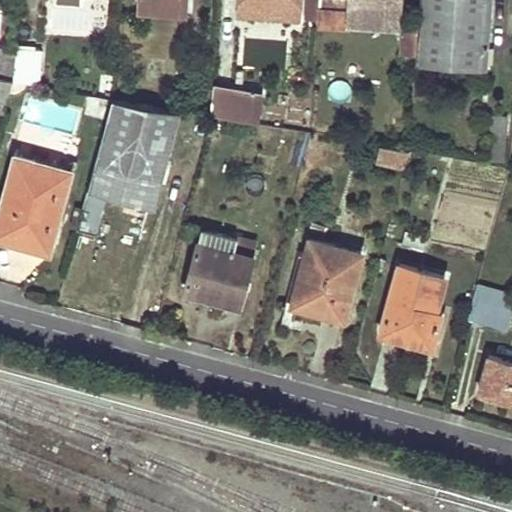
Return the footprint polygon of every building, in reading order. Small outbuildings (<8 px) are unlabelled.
[(298,5),(238,0),(237,12),(297,16),(298,5)] [(306,0),(305,15),(317,16),(318,7),(318,0),(306,0)] [(349,0),(364,0),(398,3),(398,0),(318,0),(318,7),(317,16),(317,26),(347,28),(348,23),(349,0)] [(398,3),(364,0),(349,0),(348,23),(396,27),(398,3)] [(414,61),(484,67),(488,0),(418,0),(418,16),(415,53),(414,61)] [(183,5),(138,1),(138,10),(182,13),(183,5)] [(415,53),(418,16),(409,15),(407,15),(402,30),(400,52),(415,53)] [(50,50),(14,48),(14,49),(14,50),(14,57),(12,80),(47,86),(50,50)] [(0,77),(12,80),(14,57),(14,50),(3,49),(2,56),(0,56),(0,77)] [(12,80),(0,77),(0,110),(2,112),(12,80)] [(210,114),(232,118),(254,122),(258,92),(212,85),(210,114)] [(99,88),(99,95),(111,97),(112,93),(112,89),(99,88)] [(76,227),(87,230),(97,233),(108,193),(154,206),(179,109),(111,97),(76,227)] [(488,133),(504,135),(505,116),(489,115),(488,133)] [(504,135),(488,133),(486,158),(502,159),(504,135)] [(408,150),(394,148),(381,145),(378,161),(404,166),(408,150)] [(71,169),(13,153),(12,158),(69,173),(71,169)] [(12,158),(2,193),(0,201),(0,230),(50,246),(69,173),(12,158)] [(239,302),(247,272),(256,241),(202,227),(186,288),(239,302)] [(415,247),(419,248),(422,249),(426,237),(418,235),(415,247)] [(310,237),(302,266),(293,295),(324,303),(322,311),(341,316),(360,251),(310,237)] [(431,320),(433,314),(435,307),(443,276),(399,262),(380,330),(431,344),(437,322),(431,320)] [(465,318),(486,323),(506,329),(511,306),(511,295),(474,284),(465,318)] [(324,303),(293,295),(288,314),(319,323),(322,311),(324,303)] [(433,314),(431,320),(437,322),(441,309),(435,307),(433,314)] [(489,393),(501,397),(511,399),(511,361),(488,355),(480,385),(490,388),(489,393)] [(478,390),(489,393),(490,388),(480,385),(478,390)]
